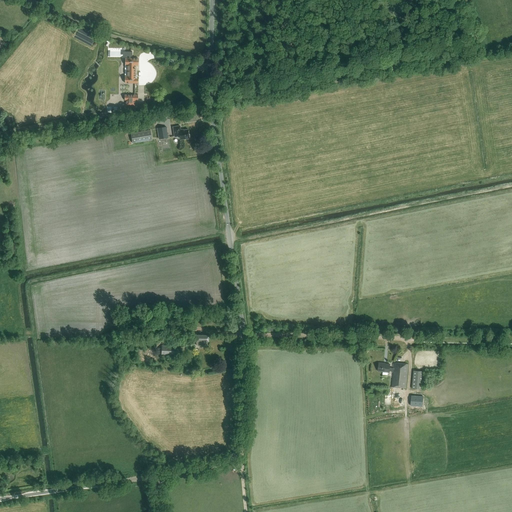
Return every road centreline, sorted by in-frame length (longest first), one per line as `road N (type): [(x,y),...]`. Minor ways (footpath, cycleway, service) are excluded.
road 1 (tertiary): [(160,481),(229,458),(243,433),(243,336),(209,105),(211,0)]
road 2 (track): [(473,54),(219,103)]
road 3 (track): [(243,336),(408,339),(406,412)]
road 4 (track): [(30,0),(108,35),(210,56)]
road 5 (unclassified): [(0,499),(160,481)]
